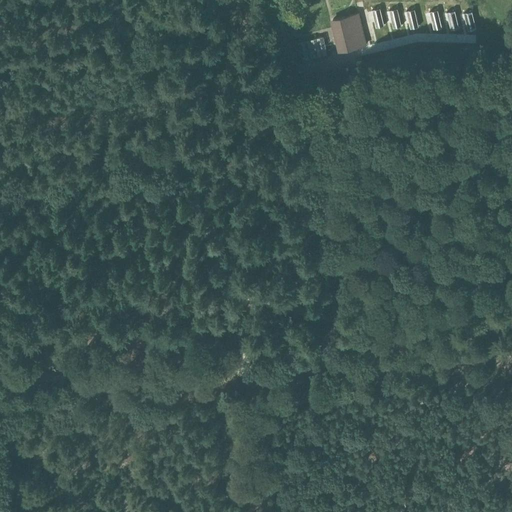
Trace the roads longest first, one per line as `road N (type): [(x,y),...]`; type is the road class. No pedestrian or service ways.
road 1 (track): [(235,0),(373,359)]
road 2 (track): [(373,359),(0,382)]
road 3 (track): [(258,511),(245,366),(224,291)]
road 4 (track): [(373,359),(511,351)]
